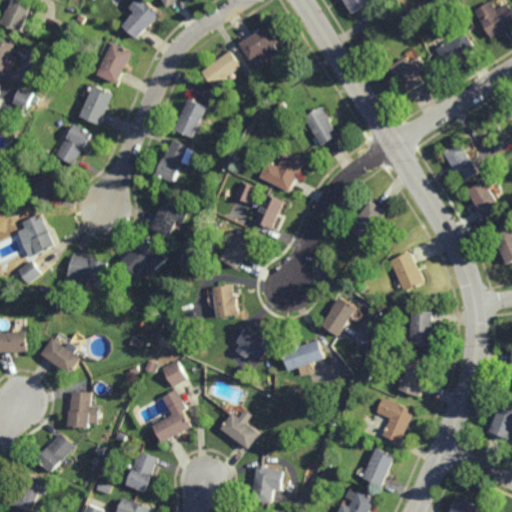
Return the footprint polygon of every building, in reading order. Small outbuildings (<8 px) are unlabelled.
[(22,32),(3,23),(9,10),(10,10),(14,0),(19,0),(33,6),(22,32)] [(152,26),(151,26),(140,39),(125,26),(147,0),(162,14),(152,26)] [(180,0),(170,8),(164,0),(180,0)] [(355,14),(345,0),(372,0),(373,1),(355,14)] [(498,10),(509,3),(511,7),(511,26),(495,38),(477,11),(493,1),(498,10)] [(85,23),(77,18),(80,13),(88,17),(85,23)] [(405,27),(403,24),(408,19),(411,22),(405,27)] [(280,53),(271,58),(267,51),(252,60),(243,44),(242,43),(271,25),(281,42),(276,46),(280,53)] [(450,66),(438,48),(467,30),(478,49),(450,66)] [(0,33),(17,41),(4,72),(0,70),(0,33)] [(119,84),(100,75),(115,42),(134,51),(119,84)] [(216,88),(204,71),(232,51),(243,66),(224,80),(225,81),(216,88)] [(428,67),(420,72),(426,82),(408,94),(391,67),(408,56),(412,62),(421,56),(428,67)] [(102,124),(83,115),(96,85),(116,93),(102,124)] [(28,107),(15,102),(21,87),(34,92),(28,107)] [(204,120),(201,119),(195,135),(177,127),(184,110),(186,111),(191,100),(209,107),(204,120)] [(324,143),(307,118),(323,107),(340,133),(324,143)] [(76,163),(59,153),(77,123),(94,132),(76,163)] [(33,148),(27,145),(30,137),(36,139),(33,148)] [(183,165),(182,165),(176,180),(159,173),(165,157),(166,157),(171,145),(172,146),(175,138),(183,141),(192,145),(183,165)] [(465,181),(446,151),(462,141),(480,171),(465,181)] [(234,155),(228,152),(231,145),(237,147),(234,155)] [(291,189),(262,175),(269,159),(280,165),(286,151),(305,160),(291,189)] [(50,202),(49,202),(31,194),(45,164),(63,173),(50,202)] [(252,200),(238,195),(244,179),(258,185),(252,200)] [(487,218),(470,189),(487,179),(504,207),(487,218)] [(274,226),(256,219),(268,192),(285,200),(274,226)] [(185,221),(179,218),(171,235),(154,226),(169,195),(186,204),(185,207),(190,209),(185,221)] [(374,242),(368,238),(368,239),(352,227),(372,199),(388,211),(376,228),(382,232),(374,242)] [(39,253),(36,245),(29,248),(24,237),(31,234),(24,221),(42,213),(57,244),(39,253)] [(511,261),(510,262),(496,232),(511,224),(511,261)] [(241,267),(224,257),(242,227),(258,237),(249,251),(250,252),(241,267)] [(157,268),(150,262),(138,274),(124,260),(136,248),(136,247),(148,235),(169,257),(157,268)] [(407,290),(393,260),(412,250),(420,266),(428,280),(407,290)] [(186,264),(180,261),(185,252),(191,255),(186,264)] [(94,258),(110,262),(105,281),(90,277),(89,286),(68,282),(74,254),(94,258)] [(31,283),(21,270),(34,260),(44,273),(31,283)] [(237,295),(239,295),(242,313),(221,316),(216,286),(235,283),(237,295)] [(50,293),(42,290),(44,285),(52,288),(50,293)] [(341,335),(325,324),(334,311),(333,310),(343,296),(359,307),(341,335)] [(435,344),(414,344),(414,310),(435,310),(435,344)] [(259,332),(260,330),(277,341),(275,344),(274,343),(263,359),(252,351),(248,356),(239,350),(244,344),(240,341),(250,326),(259,332)] [(0,351),(0,331),(28,330),(29,351),(0,351)] [(72,373),(43,353),(55,338),(83,358),(72,373)] [(327,357),(291,370),(285,351),(295,348),(294,346),(301,343),(302,345),(321,339),(327,357)] [(412,356),(417,357),(417,356),(430,360),(424,378),(429,379),(423,396),(402,388),(408,371),(399,368),(404,354),(412,356)] [(157,372),(154,370),(154,371),(147,368),(151,358),(158,362),(157,364),(160,365),(157,372)] [(176,387),(165,368),(179,360),(190,379),(176,387)] [(134,373),(132,368),(139,365),(141,370),(134,373)] [(370,382),(364,379),(368,368),(375,370),(370,382)] [(241,388),(234,385),(236,379),(243,382),(241,388)] [(181,434),(180,434),(166,442),(156,425),(176,414),(166,397),(179,389),(190,408),(186,410),(195,426),(181,434)] [(93,405),(101,405),(101,423),(92,423),(91,427),(70,426),(71,410),(73,411),(74,390),(93,391),(93,405)] [(403,442),(385,435),(393,417),(379,411),(386,396),(417,410),(403,442)] [(511,438),(493,430),(505,398),(511,400),(511,438)] [(251,448),(224,428),(236,412),(263,432),(251,448)] [(299,436),(296,430),(306,425),(309,431),(299,436)] [(54,473),(39,459),(50,447),(63,433),(78,446),(54,473)] [(104,455),(97,452),(100,446),(107,449),(104,455)] [(385,486),(365,477),(379,447),(398,455),(385,486)] [(147,492),(130,485),(135,470),(142,451),(160,458),(147,492)] [(284,490),(276,489),(275,503),(255,501),(259,466),(287,469),(284,490)] [(32,511),(14,505),(28,472),(46,480),(32,511)] [(112,494),(99,489),(102,481),(115,485),(112,494)] [(371,511),(341,511),(345,504),(353,507),(360,490),(378,497),(371,511)] [(134,501),(135,500),(154,507),(152,511),(119,511),(126,497),(134,501)] [(462,498),(462,497),(482,506),(479,511),(453,511),(460,497),(462,498)]
